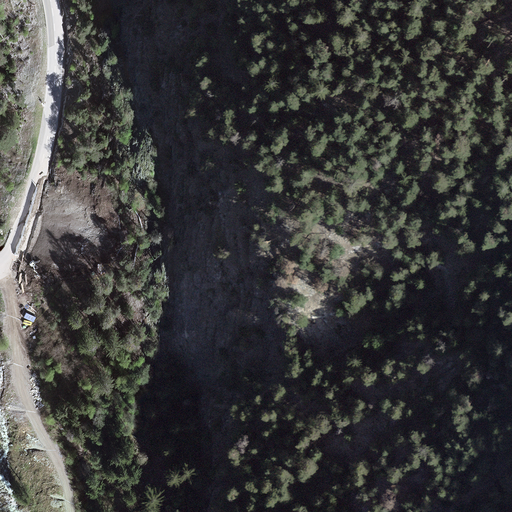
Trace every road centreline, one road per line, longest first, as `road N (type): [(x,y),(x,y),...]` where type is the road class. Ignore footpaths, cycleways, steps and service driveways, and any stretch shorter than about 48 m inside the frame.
road 1 (tertiary): [(50,0),(55,74),(46,143),(16,248),(0,264)]
road 2 (track): [(71,511),(68,481),(24,390),(2,262)]
